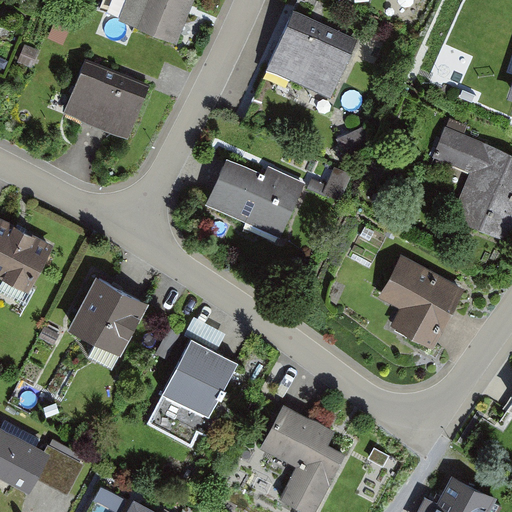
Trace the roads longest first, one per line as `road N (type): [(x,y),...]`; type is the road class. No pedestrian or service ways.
road 1 (residential): [(422,414),(381,406),(137,230)]
road 2 (residential): [(247,0),(137,230)]
road 3 (residential): [(137,230),(0,164)]
road 4 (residential): [(511,313),(467,380),(422,414)]
